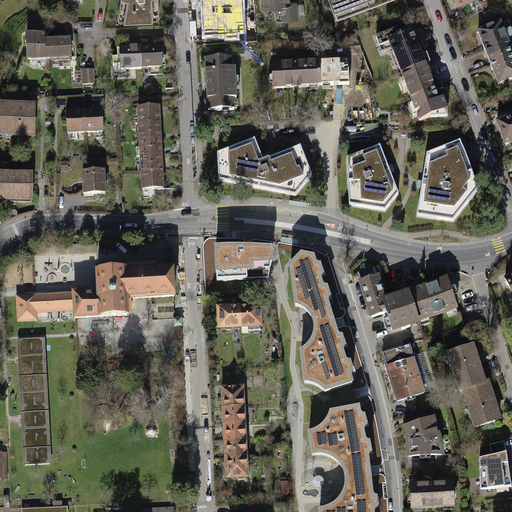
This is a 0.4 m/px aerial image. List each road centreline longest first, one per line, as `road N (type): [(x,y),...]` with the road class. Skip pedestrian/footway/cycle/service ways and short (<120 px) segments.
road 1 (residential): [(189,220),(202,511)]
road 2 (residential): [(332,232),(385,423),(396,511)]
road 3 (residential): [(511,217),(428,0)]
road 4 (residential): [(180,0),(189,220)]
road 5 (secondary): [(0,243),(40,223),(189,220)]
road 6 (secondary): [(189,220),(253,218),(332,232)]
road 7 (secondary): [(332,232),(393,248),(472,253)]
road 8 (residential): [(472,253),(511,385)]
